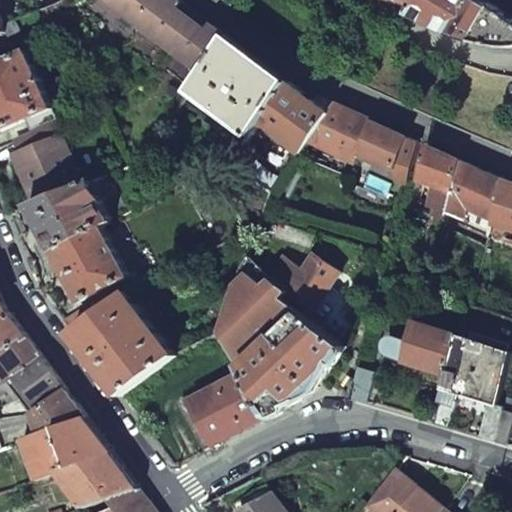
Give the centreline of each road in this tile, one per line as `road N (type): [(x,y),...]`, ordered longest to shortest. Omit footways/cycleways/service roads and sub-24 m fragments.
road 1 (residential): [(169,491),(288,441),(346,432),(405,435),(511,465)]
road 2 (residential): [(203,0),(297,68),(511,162)]
road 3 (residential): [(0,234),(36,315),(169,491)]
road 4 (residential): [(356,0),(471,55),(511,61)]
